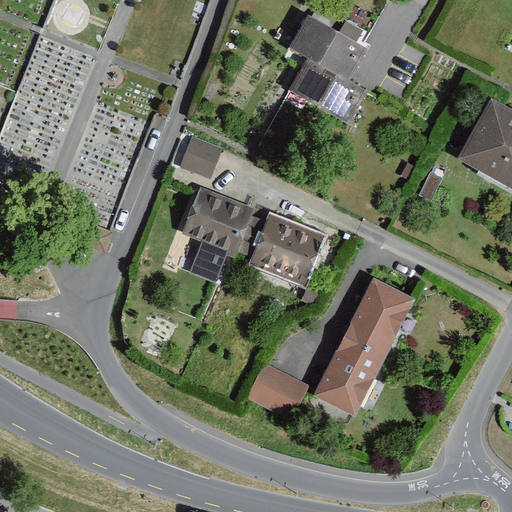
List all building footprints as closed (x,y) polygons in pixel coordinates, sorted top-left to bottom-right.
[(345,70),(367,34),(312,1),(298,25),(315,35),(293,72),(348,105),(363,80),(345,70)] [(511,90),(495,83),(464,149),(511,171),(511,90)] [(224,147),(196,137),(184,168),(213,178),(224,147)] [(252,207),(205,189),(189,232),(236,250),(240,239),(262,248),(257,261),(303,279),(319,239),(274,221),(270,232),(246,222),(252,207)] [(412,297),(373,278),(318,391),(357,410),(412,297)] [(264,362),(247,398),(293,420),(310,384),(264,362)]
